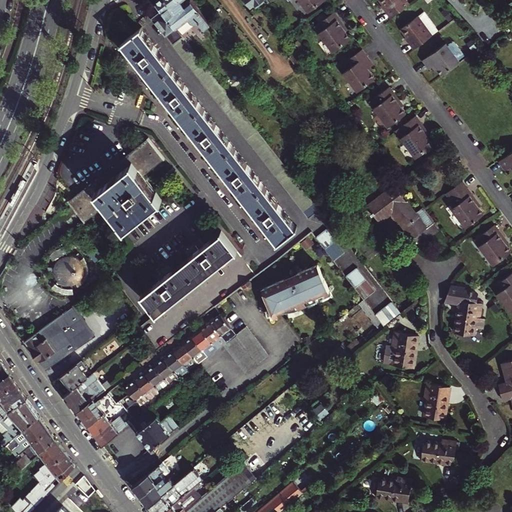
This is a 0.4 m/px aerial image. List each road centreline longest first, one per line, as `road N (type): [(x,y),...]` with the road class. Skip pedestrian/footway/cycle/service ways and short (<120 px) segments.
road 1 (residential): [(419,511),(485,457),(492,436),(488,411),(437,342),(435,273)]
road 2 (residential): [(72,92),(153,122),(269,262)]
road 3 (residential): [(354,0),(511,211)]
road 4 (secondary): [(0,331),(132,511)]
road 5 (tertiary): [(0,251),(40,179),(72,92)]
road 6 (primary): [(0,163),(57,0)]
road 7 (primary): [(39,0),(0,126)]
